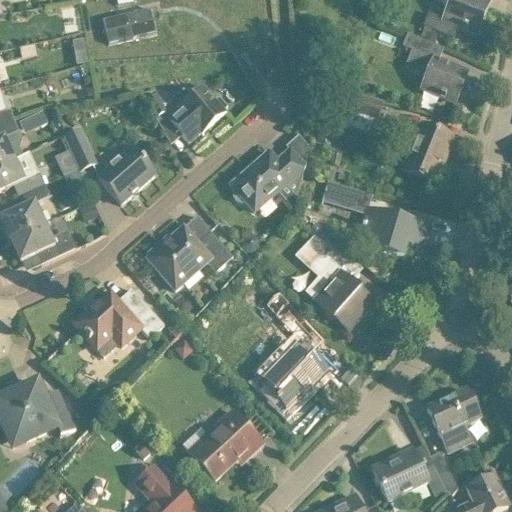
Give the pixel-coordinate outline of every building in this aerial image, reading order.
[(263,34),(258,0),(226,0),(231,38),(263,34)] [(423,30),(453,42),(458,30),(461,31),(461,32),(466,34),(466,33),(476,37),(488,7),(469,0),(452,0),(443,23),(428,17),(423,30)] [(149,26),(101,29),(102,53),(150,50),(149,26)] [(421,93),(454,106),(466,76),(448,69),(428,60),(433,48),(407,37),(402,50),(411,53),(404,70),(427,79),(421,93)] [(87,66),(85,55),(74,57),(76,68),(87,66)] [(349,74),(343,88),(356,94),(363,79),(349,74)] [(218,101),(215,104),(202,90),(178,111),(179,112),(167,123),(188,147),(200,136),(202,138),(226,117),(223,113),(226,111),(218,101)] [(342,114),(377,124),(382,108),(347,97),(342,114)] [(145,104),(155,122),(166,116),(156,98),(145,104)] [(0,128),(14,124),(11,112),(0,116),(0,128)] [(0,169),(15,162),(5,142),(19,135),(14,124),(0,128),(0,169)] [(420,182),(425,184),(426,182),(434,185),(441,169),(438,167),(449,142),(452,143),(452,141),(420,128),(402,173),(421,181),(420,182)] [(64,141),(80,175),(95,168),(80,134),(64,141)] [(97,182),(108,194),(121,209),(155,179),(131,152),(97,182)] [(294,199),(295,200),(305,171),(290,154),(276,165),(269,156),(231,189),(235,193),(232,198),(233,202),(236,206),(241,207),(245,205),(254,215),(284,189),(294,199)] [(341,157),(333,156),(331,166),(338,168),(341,157)] [(0,195),(13,190),(18,201),(44,188),(39,177),(25,184),(15,162),(0,169),(0,195)] [(327,186),(322,200),(364,212),(368,198),(327,186)] [(0,222),(0,223),(10,244),(45,228),(35,208),(49,201),(44,188),(18,201),(23,212),(0,222)] [(93,209),(81,215),(87,227),(98,221),(93,209)] [(365,219),(356,247),(383,254),(402,260),(406,248),(417,251),(419,243),(425,245),(428,232),(409,226),(368,214),(366,213),(365,219)] [(45,228),(10,244),(20,266),(36,258),(41,269),(74,254),(66,235),(52,242),(45,228)] [(183,231),(147,263),(176,296),(207,268),(215,277),(225,268),(217,259),(225,252),(209,235),(196,246),(183,231)] [(304,296),(314,304),(314,305),(348,335),(373,306),(326,264),(332,253),(313,240),(294,260),(317,281),(304,296)] [(97,353),(104,361),(119,348),(121,351),(140,333),(149,343),(164,330),(131,293),(118,305),(110,296),(74,328),(97,354),(97,353)] [(264,309),(293,339),(305,328),(277,297),(264,309)] [(321,312),(314,305),(308,311),(315,318),(321,312)] [(184,345),(175,353),(183,362),(192,354),(184,345)] [(274,403),(277,406),(278,404),(287,412),(300,399),(298,397),(323,371),(299,348),(263,385),(278,400),(274,403)] [(36,387),(0,403),(0,423),(1,426),(6,438),(17,433),(24,447),(57,431),(61,439),(75,433),(65,413),(57,395),(43,401),(36,387)] [(471,444),(463,429),(479,421),(466,394),(427,413),(447,456),(471,444)] [(84,410),(75,419),(88,432),(97,422),(84,410)] [(181,449),(191,460),(214,485),(245,456),(249,460),(262,448),(231,415),(221,425),(225,428),(210,442),(200,432),(181,449)] [(135,453),(144,463),(154,452),(145,443),(135,453)] [(372,472),(388,507),(428,488),(411,454),(394,462),(397,467),(375,477),(373,472),(372,472)] [(429,462),(449,503),(457,493),(439,457),(429,462)] [(191,511),(182,502),(152,470),(134,487),(149,504),(140,511),(191,511)] [(459,511),(504,511),(507,510),(493,480),(466,493),(473,505),(459,511)] [(359,511),(355,501),(330,511),(359,511)]
